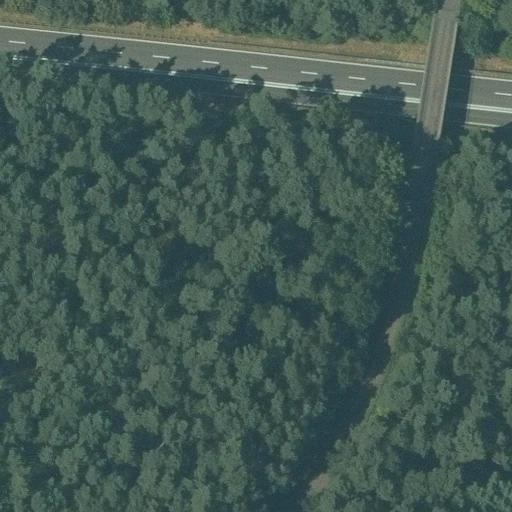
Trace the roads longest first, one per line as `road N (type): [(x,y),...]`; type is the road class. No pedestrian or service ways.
road 1 (residential): [(449,0),(396,303),(358,410),(302,511)]
road 2 (trunk): [(0,77),(511,131)]
road 3 (trunk): [(511,92),(0,42)]
